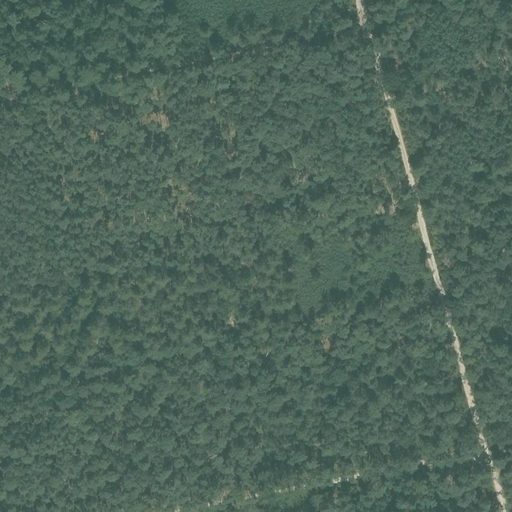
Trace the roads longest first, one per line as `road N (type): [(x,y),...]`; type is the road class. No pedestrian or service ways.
road 1 (track): [(367,24),(477,430)]
road 2 (track): [(180,511),(483,452)]
